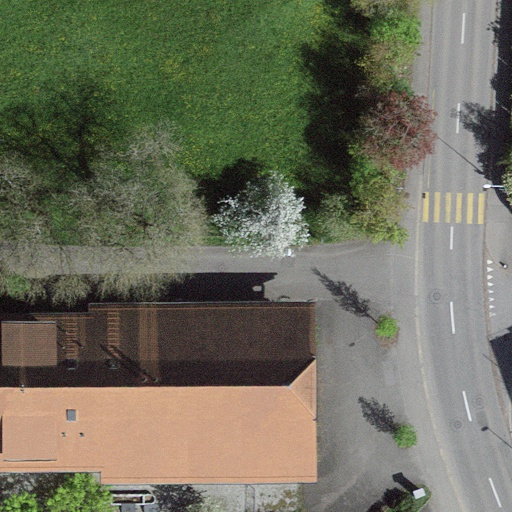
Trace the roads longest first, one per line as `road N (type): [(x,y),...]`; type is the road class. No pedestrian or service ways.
road 1 (residential): [(0,253),(450,279)]
road 2 (tertiary): [(450,279),(463,0)]
road 3 (tertiary): [(501,511),(453,354)]
